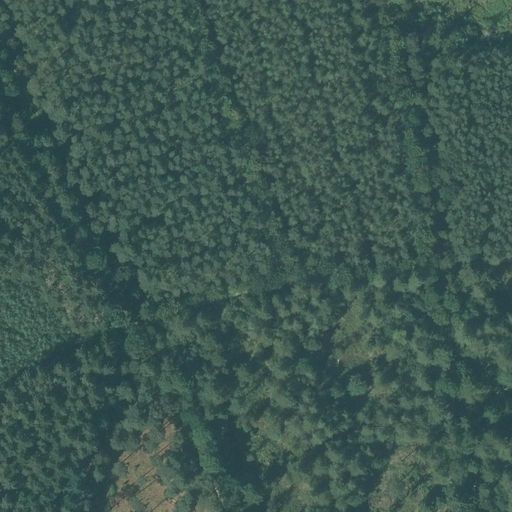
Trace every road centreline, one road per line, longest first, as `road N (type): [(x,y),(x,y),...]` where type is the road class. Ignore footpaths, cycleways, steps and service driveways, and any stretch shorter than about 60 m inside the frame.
road 1 (track): [(82,511),(124,330),(291,282),(511,256)]
road 2 (track): [(396,0),(438,263),(458,484),(486,511)]
road 3 (track): [(0,44),(233,511)]
